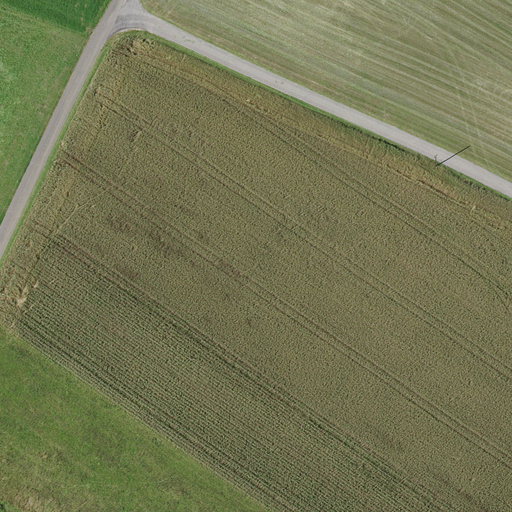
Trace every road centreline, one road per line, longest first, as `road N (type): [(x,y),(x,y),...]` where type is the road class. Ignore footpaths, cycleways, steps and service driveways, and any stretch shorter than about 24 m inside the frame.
road 1 (track): [(511,187),(121,13)]
road 2 (track): [(128,0),(0,254)]
